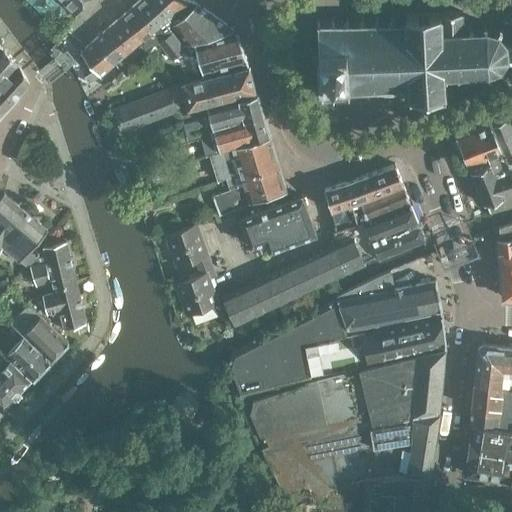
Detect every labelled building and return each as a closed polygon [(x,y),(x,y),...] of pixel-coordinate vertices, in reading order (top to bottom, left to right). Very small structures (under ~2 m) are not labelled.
[(61,0),(77,14),(89,0),(61,0)] [(168,25),(173,21),(196,1),(194,0),(138,0),(109,25),(130,49),(133,46),(139,54),(172,31),(168,25)] [(197,1),(174,22),(189,43),(235,28),(197,1)] [(317,18),(319,48),(323,98),(350,96),(350,91),(410,88),(410,95),(445,93),(444,79),(448,78),(448,73),(458,72),(459,78),(462,78),(462,72),(472,71),(473,77),(476,77),(476,71),(486,71),(487,76),(490,76),(490,70),(499,67),(502,71),(505,69),(502,65),(507,56),(511,58),(511,39),(511,40),(511,39),(506,41),(500,33),(502,28),(500,27),(497,31),(487,28),(487,23),(483,23),(484,29),(473,29),(473,24),(469,24),(469,20),(463,20),(463,10),(406,13),(406,20),(393,21),(393,15),(390,16),(390,21),(378,21),(378,16),(346,17),(346,22),(335,23),(334,17),(317,18)] [(130,49),(109,25),(109,26),(96,38),(116,61),(130,49)] [(204,74),(249,61),(237,30),(195,42),(204,74)] [(185,48),(172,31),(159,40),(172,58),(185,48)] [(116,61),(96,38),(81,51),(96,68),(85,75),(89,81),(101,74),(116,61)] [(0,85),(19,63),(3,45),(0,50),(0,85)] [(19,63),(0,85),(0,116),(30,83),(19,63)] [(189,105),(256,89),(250,65),(183,82),(115,108),(122,130),(178,109),(173,96),(186,92),(189,105)] [(207,128),(264,112),(258,92),(238,98),(208,106),(211,116),(207,117),(207,114),(203,116),(207,128)] [(207,128),(203,116),(183,121),(189,139),(202,135),(207,154),(210,153),(212,153),(225,148),(225,147),(271,133),(264,113),(264,112),(207,128)] [(500,169),(511,166),(509,160),(511,159),(511,121),(509,116),(456,137),(470,168),(490,161),(493,169),(499,167),(500,169)] [(156,130),(158,133),(171,130),(169,124),(156,130)] [(225,148),(212,153),(210,153),(218,179),(228,176),(241,172),(242,176),(279,163),(270,134),(271,134),(271,133),(225,147),(225,148)] [(491,211),(511,205),(511,165),(511,166),(500,169),(499,167),(493,169),(490,161),(470,168),(485,202),(487,201),(491,211)] [(226,298),(226,299),(236,320),(365,262),(364,260),(378,253),(380,256),(367,222),(367,219),(411,201),(396,162),(349,179),(326,186),(336,221),(333,222),(336,242),(315,251),(318,257),(226,298)] [(220,212),(237,205),(265,195),(273,193),(283,191),(287,189),(279,163),(242,176),(241,172),(228,176),(232,189),(213,194),(220,212)] [(0,220),(14,230),(4,244),(21,260),(48,228),(5,191),(0,196),(0,220)] [(317,232),(303,194),(242,216),(252,244),(267,238),(271,249),(317,232)] [(380,256),(426,239),(411,201),(367,219),(367,222),(380,256)] [(14,230),(0,220),(0,249),(4,244),(14,230)] [(178,264),(196,258),(209,253),(198,221),(166,232),(178,264)] [(511,222),(500,227),(501,240),(498,240),(503,290),(509,296),(511,296),(511,222)] [(54,287),(77,280),(67,239),(44,245),(48,261),(38,263),(33,268),(38,283),(48,280),(49,284),(53,283),(54,287)] [(209,253),(196,258),(201,272),(176,281),(188,313),(219,302),(208,270),(214,267),(209,253)] [(378,322),(443,309),(437,279),(395,287),(392,270),(386,271),(356,286),(338,294),(338,296),(348,327),(378,322)] [(439,278),(443,304),(449,303),(445,277),(439,278)] [(77,280),(54,287),(55,291),(47,293),(51,311),(60,309),(64,327),(87,321),(77,280)] [(447,343),(443,313),(349,332),(348,327),(338,296),(323,304),(323,305),(282,325),(282,324),(271,331),(233,351),(228,365),(240,398),(304,378),(303,376),(311,374),(376,361),(376,363),(447,343)] [(53,357),(69,341),(30,303),(11,322),(24,334),(26,331),(53,357)] [(35,376),(50,360),(24,335),(9,351),(35,376)] [(511,345),(482,341),(479,344),(475,380),(499,385),(511,386),(511,345)] [(440,409),(447,345),(447,344),(359,368),(306,381),(306,382),(254,401),(255,402),(253,412),(252,412),(263,436),(267,435),(271,444),(275,444),(369,422),(374,421),(410,415),(440,409)] [(0,402),(5,407),(32,379),(13,361),(0,374),(0,402)] [(496,428),(511,428),(511,386),(499,385),(475,380),(470,423),(473,423),(495,425),(496,428)] [(374,421),(369,422),(275,444),(271,444),(264,447),(294,505),(355,478),(374,472),(404,469),(407,469),(413,469),(431,470),(440,409),(410,415),(374,421)] [(511,484),(511,428),(496,428),(495,425),(473,423),(471,437),(468,457),(466,472),(485,475),(484,480),(499,483),(500,477),(511,480),(511,485),(511,484)] [(407,469),(404,469),(374,472),(355,478),(294,506),(295,508),(296,507),(297,511),(423,511),(431,470),(413,469),(407,469)]
